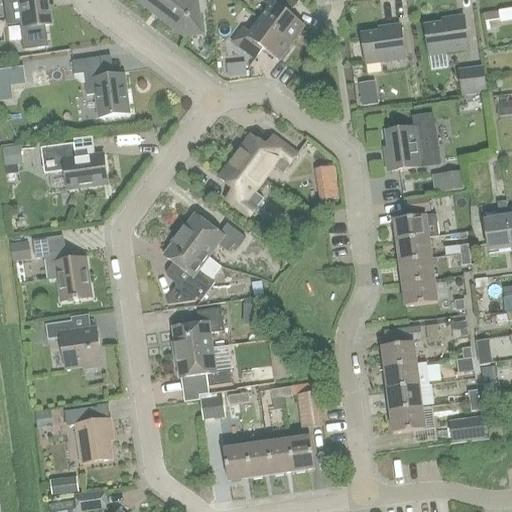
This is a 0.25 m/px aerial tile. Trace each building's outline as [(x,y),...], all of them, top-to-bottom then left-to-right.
[(10,0),(10,1),(3,1),(7,27),(20,25),(24,52),(48,49),(45,27),(53,26),(48,0),(10,0)] [(136,0),(184,36),(200,34),(196,2),(192,0),(136,0)] [(261,21),(292,45),(305,27),(289,15),(297,6),(289,0),(264,0),(263,3),(270,8),(261,21)] [(499,12),(484,14),(486,23),(500,21),(499,12)] [(429,57),(469,52),(464,18),(450,20),(451,24),(425,27),(429,57)] [(279,63),(292,45),(261,21),(250,34),(243,29),(232,43),(256,60),(263,51),(279,63)] [(366,66),(405,60),(401,27),(387,29),(387,32),(362,36),(366,66)] [(130,116),(125,76),(113,77),(111,58),(72,63),(75,82),(84,81),(87,97),(95,96),(98,120),(130,116)] [(227,79),(246,77),(245,64),(226,66),(227,79)] [(463,98),(487,94),(483,68),(460,71),(463,98)] [(9,70),(0,71),(0,89),(11,88),(9,70)] [(359,85),(362,108),(378,106),(375,83),(359,85)] [(499,118),(511,115),(511,103),(508,104),(507,97),(498,99),(499,104),(497,105),(499,118)] [(390,158),(386,159),(388,173),(422,169),(442,166),(434,113),(408,117),(410,130),(386,133),(390,158)] [(236,159),(264,180),(273,167),(283,175),(297,156),(273,138),(266,148),(252,137),(236,159)] [(68,192),(108,186),(104,156),(76,159),(74,145),(41,150),(45,175),(65,173),(68,192)] [(2,150),(5,167),(22,165),(20,148),(2,150)] [(254,193),(264,180),(236,159),(219,181),(233,191),(226,201),(250,219),(264,200),(254,193)] [(317,184),(336,181),(334,168),(315,171),(317,184)] [(461,192),(459,174),(436,177),(439,195),(461,192)] [(511,250),(511,238),(509,219),(505,188),(495,189),(500,220),(484,223),(489,254),(511,250)] [(430,211),(429,199),(404,202),(406,214),(430,211)] [(181,232),(178,236),(208,258),(218,246),(228,254),(234,246),(239,250),(246,240),(227,225),(220,235),(196,216),(186,229),(185,227),(181,232)] [(397,244),(429,240),(426,218),(394,222),(397,244)] [(173,246),(164,258),(190,278),(182,288),(175,289),(167,300),(168,306),(194,303),(194,302),(197,300),(201,303),(210,292),(215,284),(211,281),(221,269),(208,258),(178,236),(175,239),(175,240),(172,244),(173,246)] [(61,304),(92,299),(87,260),(65,263),(64,256),(66,256),(63,238),(33,243),(36,260),(45,259),(49,282),(57,281),(61,304)] [(400,265),(432,261),(429,240),(397,244),(400,265)] [(29,243),(11,246),(13,264),(32,261),(29,243)] [(461,257),(470,256),(469,246),(459,247),(461,257)] [(470,256),(461,257),(462,268),(471,266),(470,256)] [(403,287),(435,283),(432,261),(400,265),(403,287)] [(435,283),(403,287),(406,309),(437,305),(435,283)] [(254,298),(263,297),(261,284),(252,285),(254,298)] [(456,313),(465,311),(464,301),(455,302),(456,313)] [(174,355),(213,350),(210,335),(225,333),(221,310),(198,313),(199,325),(173,329),(175,344),(173,344),(174,350),(173,351),(174,355)] [(466,322),(452,325),(453,332),(460,331),(467,330),(466,322)] [(71,323),(46,326),(48,342),(61,340),(65,371),(83,369),(83,371),(102,368),(97,329),(73,333),(71,323)] [(386,344),(420,340),(419,329),(385,333),(386,344)] [(467,330),(460,331),(461,338),(468,337),(467,330)] [(487,341),(476,342),(479,367),(490,365),(487,341)] [(385,371),(417,366),(414,344),(382,349),(385,371)] [(463,360),(473,359),(471,349),(462,350),(463,360)] [(213,350),(174,355),(175,360),(176,366),(178,365),(180,380),(207,377),(208,389),(232,385),(230,373),(216,375),(213,350)] [(473,359),(463,360),(465,371),(474,369),(473,359)] [(388,392),(420,388),(420,387),(430,386),(427,365),(417,366),(385,371),(388,392)] [(495,368),(481,370),(484,385),(497,383),(495,368)] [(391,414),(422,409),(420,388),(388,392),(391,414)] [(281,390),(283,399),(293,398),(291,389),(281,390)] [(273,401),(283,399),(281,390),(271,392),(273,401)] [(470,403),(479,402),(477,392),(468,393),(470,403)] [(298,397),(302,431),(321,429),(317,394),(298,397)] [(238,396),(240,406),(250,404),(249,395),(238,396)] [(230,407),(240,406),(238,396),(228,398),(230,407)] [(204,422),(226,419),(223,398),(200,401),(204,422)] [(479,402),(470,403),(471,413),(480,412),(479,402)] [(94,409),(65,413),(67,428),(77,427),(82,466),(112,462),(109,436),(112,436),(110,421),(96,424),(94,409)] [(422,409),(391,414),(394,435),(425,431),(422,409)] [(51,411),(35,413),(38,431),(53,429),(51,411)] [(485,440),(482,420),(471,421),(473,442),(485,440)] [(289,442),(293,474),(315,471),(311,439),(289,442)] [(272,477),(293,474),(289,442),(267,445),(272,477)] [(250,480),(272,477),(267,445),(246,448),(250,480)] [(228,483),(250,480),(246,448),(224,451),(228,483)] [(77,478),(50,482),(52,496),(79,493),(77,478)] [(77,511),(88,511),(106,510),(103,494),(76,498),(77,511)]
